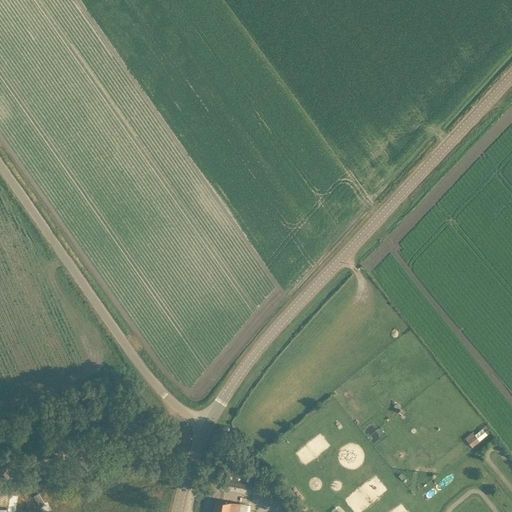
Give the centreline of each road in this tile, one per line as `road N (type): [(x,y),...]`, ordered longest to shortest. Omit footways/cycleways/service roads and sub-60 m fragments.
road 1 (tertiary): [(206,424),(256,347),(511,74)]
road 2 (unclassified): [(206,424),(152,383),(0,164)]
road 3 (track): [(180,410),(0,471)]
